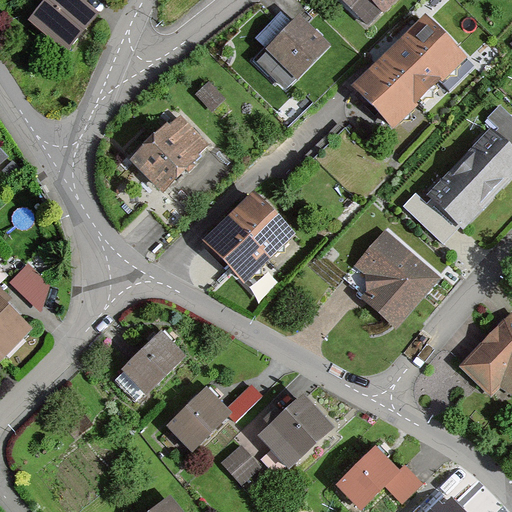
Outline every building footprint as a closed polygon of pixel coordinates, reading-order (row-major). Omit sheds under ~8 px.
[(73,0),(49,0),(32,21),(66,50),(94,17),(73,0)] [(338,0),(365,26),(390,0),(338,0)] [(389,66),(386,62),(374,74),(378,77),(375,80),(374,81),(366,82),(358,91),(392,126),(436,82),(446,93),(471,68),(426,22),(418,31),(417,39),(415,41),(413,43),(409,39),(395,54),(394,61),(392,63),(389,66)] [(324,49),(297,24),(269,52),(279,62),(268,73),(285,89),(295,78),(296,78),(324,49)] [(206,107),(217,97),(207,86),(195,96),(206,107)] [(511,123),(507,119),(497,129),(505,137),(511,129),(511,123)] [(164,132),(163,132),(133,162),(162,191),(183,170),(187,174),(193,167),(190,164),(193,161),(192,160),(205,148),(177,120),(164,132)] [(511,155),(491,136),(461,167),(491,195),(511,172),(511,155)] [(430,201),(459,228),(491,195),(461,167),(430,201)] [(235,217),(229,223),(264,259),(287,236),(253,200),(243,210),(242,216),(238,221),(235,217)] [(413,218),(421,226),(432,214),(424,207),(413,218)] [(241,281),(264,259),(229,223),(224,229),(227,232),(222,236),(216,236),(206,246),(241,281)] [(430,281),(383,240),(360,266),(376,280),(376,289),(366,301),(393,324),(430,281)] [(0,345),(20,325),(0,304),(0,345)] [(511,325),(504,325),(463,369),(482,387),(489,380),(495,386),(511,385),(511,325)] [(146,391),(148,393),(182,359),(159,336),(114,381),(135,402),(146,391)] [(234,424),(259,399),(249,388),(224,412),(204,393),(170,426),(193,449),(227,417),(234,424)] [(297,458),(298,459),(327,432),(300,402),(280,421),(274,415),(265,423),(272,430),(261,441),(273,454),(265,461),(267,463),(260,470),(259,469),(249,478),(262,492),(279,477),(277,474),(285,468),(297,458)] [(72,438),(88,426),(82,418),(66,430),(72,438)] [(220,465),(239,487),(249,478),(259,469),(239,448),(220,465)] [(395,474),(388,467),(373,451),(339,484),(362,508),(383,487),(391,496),(411,477),(402,468),(395,474)] [(400,505),(420,486),(411,477),(391,496),(400,505)] [(439,511),(436,509),(432,511),(460,511),(463,509),(453,499),(439,511)]
